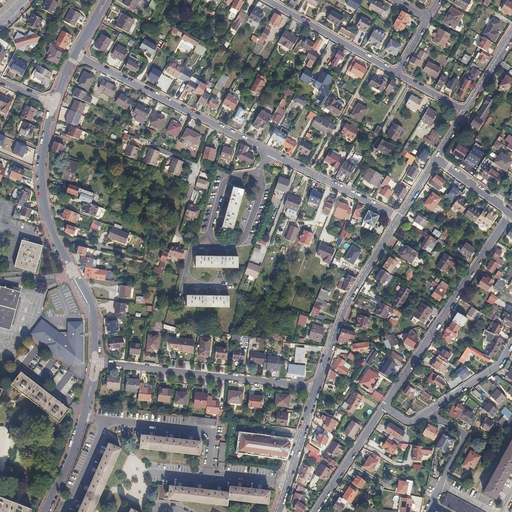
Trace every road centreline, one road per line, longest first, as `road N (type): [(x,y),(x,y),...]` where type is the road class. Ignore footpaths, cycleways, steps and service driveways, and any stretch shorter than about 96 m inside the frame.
road 1 (residential): [(74,54),(399,218)]
road 2 (residential): [(384,406),(511,214)]
road 3 (residential): [(95,360),(319,388)]
road 4 (residential): [(399,218),(353,292),(319,388)]
road 5 (residential): [(52,104),(42,198),(72,269)]
road 6 (residential): [(265,0),(396,73)]
road 7 (residential): [(319,388),(279,509)]
road 8 (residential): [(313,511),(384,406)]
road 9 (residential): [(87,400),(44,511)]
